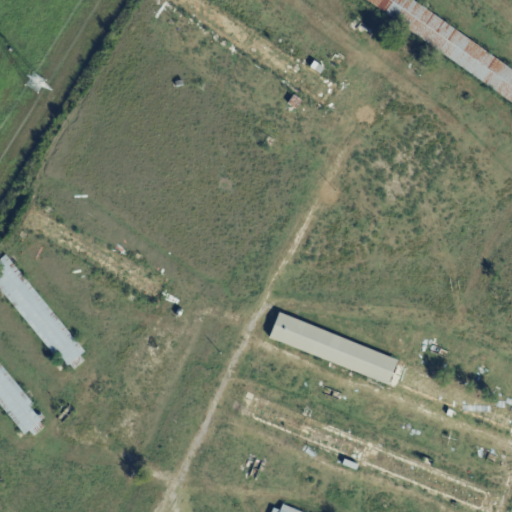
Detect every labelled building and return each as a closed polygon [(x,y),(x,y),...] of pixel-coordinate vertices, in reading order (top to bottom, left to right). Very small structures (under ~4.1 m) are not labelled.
[(161,0),(210,0),(310,68),(315,62),(324,69),(321,75),(339,88),(324,110),(161,0)] [(411,0),(511,71),(511,103),(365,0),(411,0)] [(409,78),(403,72),(408,67),(414,73),(409,78)] [(202,92),(198,89),(203,83),(207,86),(202,92)] [(287,105),(293,96),(302,103),(296,111),(287,105)] [(44,211),(169,281),(156,304),(20,227),(33,205),(44,211)] [(9,259),(85,352),(80,356),(85,361),(74,370),(70,364),(65,369),(0,290),(0,259),(5,255),(9,259)] [(181,309),(183,312),(178,318),(175,315),(180,308),(181,309)] [(356,372),(270,337),(280,313),(511,407),(511,435),(454,412),(452,417),(447,415),(449,410),(356,372)] [(0,363),(45,418),(40,422),(45,428),(34,437),(29,431),(24,435),(0,405),(0,363)] [(304,415),(422,463),(424,457),(435,461),(433,467),(502,495),(495,511),(473,511),(359,466),(357,471),(342,465),(345,460),(238,417),(248,392),(304,415)]
